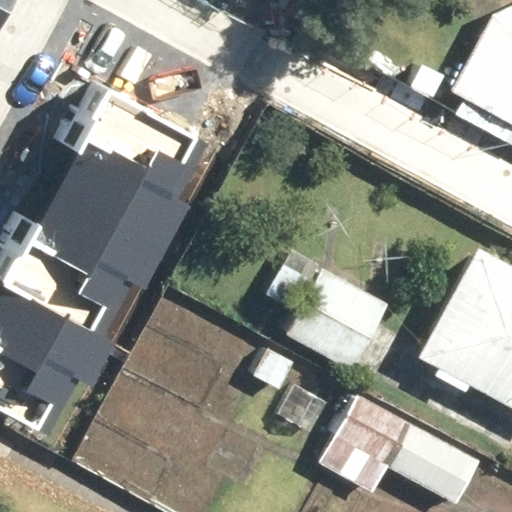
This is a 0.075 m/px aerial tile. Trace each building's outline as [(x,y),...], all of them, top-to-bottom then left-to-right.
[(511,0),(506,0),(490,8),(448,84),(462,92),(454,107),(511,139),(511,0)] [(87,85),(0,248),(0,400),(23,413),(50,363),(73,375),(107,312),(82,299),(103,261),(124,272),(165,194),(144,182),(172,130),(87,85)] [(511,258),(474,238),(414,346),(436,358),(432,366),(461,382),(465,374),(511,399),(511,258)] [(385,298),(318,262),(283,327),(349,364),(385,298)] [(302,351),(265,331),(242,372),(279,392),(302,351)] [(383,341),(364,367),(419,407),(438,381),(383,341)] [(338,382),(300,360),(270,413),(307,434),(338,382)] [(476,454),(356,388),(318,457),(370,486),(385,460),(453,497),(476,454)]
